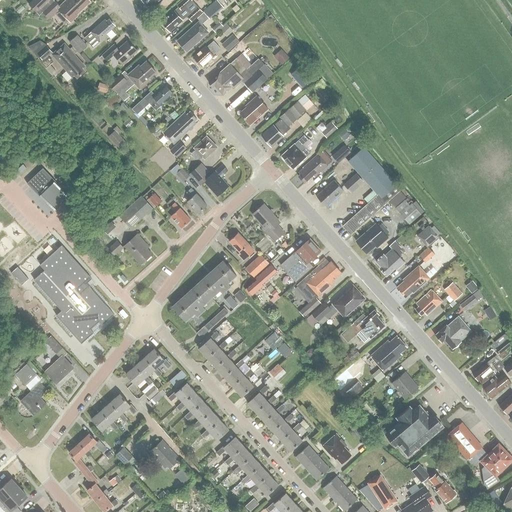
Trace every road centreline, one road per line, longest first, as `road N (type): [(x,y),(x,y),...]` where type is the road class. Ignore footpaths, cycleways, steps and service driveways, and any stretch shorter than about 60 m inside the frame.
road 1 (secondary): [(511,439),(271,169)]
road 2 (residential): [(322,511),(144,318)]
road 3 (secondary): [(271,169),(117,0)]
road 4 (unclassified): [(144,318),(225,211),(271,169)]
road 5 (unclassified): [(40,467),(144,318)]
